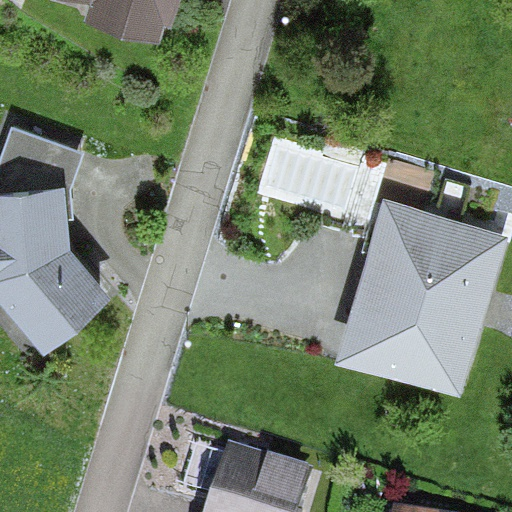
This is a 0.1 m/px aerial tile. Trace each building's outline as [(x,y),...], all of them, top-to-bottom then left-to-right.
[(162,10),(164,0),(92,0),(89,11),(150,29),(156,8),(162,10)] [(52,186),(66,149),(9,128),(0,153),(0,287),(43,338),(96,293),(58,246),(52,186)] [(503,232),(391,202),(352,346),(464,376),(503,232)] [(292,511),(301,482),(226,460),(210,511),(292,511)] [(457,511),(393,503),(391,511),(457,511)]
